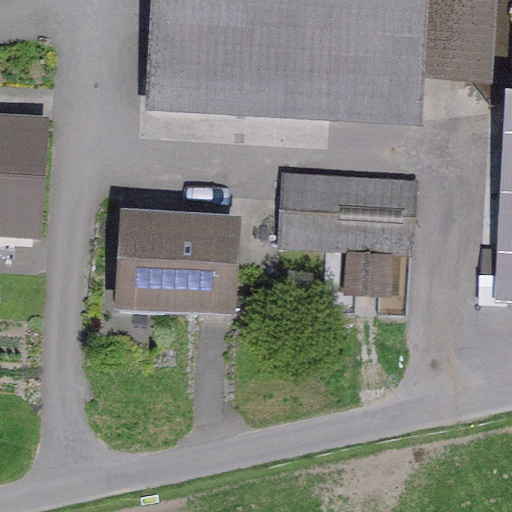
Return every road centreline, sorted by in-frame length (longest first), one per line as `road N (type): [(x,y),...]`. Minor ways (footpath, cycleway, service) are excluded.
road 1 (unclassified): [(0,501),(511,392)]
road 2 (unknown): [(63,487),(98,0)]
